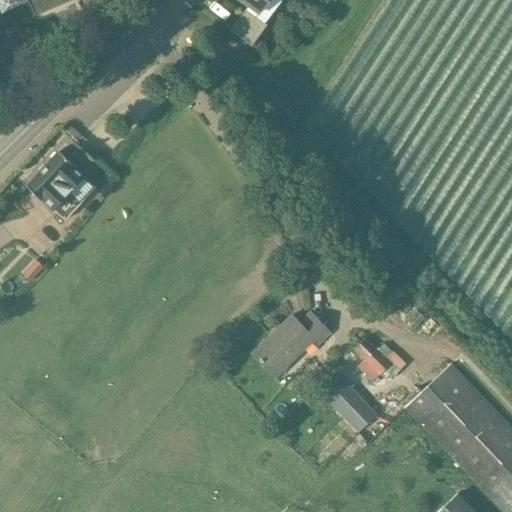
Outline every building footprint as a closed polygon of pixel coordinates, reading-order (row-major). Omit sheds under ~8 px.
[(0,0),(0,4),(2,10),(24,0),(27,0),(34,15),(69,0),(0,0)] [(240,0),(258,13),(268,0),(240,0)] [(230,30),(251,46),(267,25),(245,10),(230,30)] [(28,44),(18,49),(26,66),(35,62),(33,57),(44,52),(40,43),(30,48),(28,44)] [(54,209),(54,208),(65,219),(95,186),(84,176),(72,165),(73,164),(59,150),(26,185),(41,199),(42,197),(54,209)] [(30,281),(44,267),(36,259),(22,274),(30,281)] [(251,353),(275,378),(314,341),(318,345),(330,333),(310,312),(299,322),(292,315),(251,353)] [(352,349),(379,376),(392,362),(365,336),(352,349)] [(403,408),(502,511),(511,511),(511,426),(451,363),(403,408)] [(377,414),(341,376),(321,395),(358,433),(377,414)] [(436,511),(475,511),(457,492),(436,511)]
